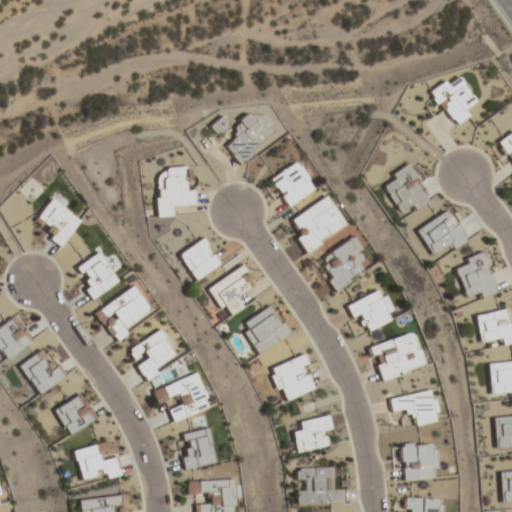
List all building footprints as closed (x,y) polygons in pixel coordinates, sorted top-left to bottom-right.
[(464,108),(474,100),(453,73),(427,94),(453,126),(469,114),(464,108)] [(235,135),(222,146),(237,163),(275,130),(258,111),(250,117),(246,112),(228,128),(235,135)] [(206,125),(213,135),(227,124),(219,114),(206,125)] [(511,130),(496,142),(511,165),(511,130)] [(312,188),(294,160),(267,178),(285,206),(312,188)] [(378,184),(398,211),(408,204),(412,211),(430,198),(406,164),(378,184)] [(171,205),(193,204),(192,189),(186,189),(184,166),(154,167),(157,217),(172,215),(171,205)] [(288,219),(297,233),(292,236),(303,253),(344,225),(324,194),(288,219)] [(58,245),(78,221),(51,198),(31,221),(58,245)] [(448,243),(451,249),(466,239),(446,208),(413,229),(430,255),(448,243)] [(364,253),(351,235),(320,257),(326,266),(319,270),(333,291),(363,269),(356,259),(364,253)] [(218,262),(200,238),(176,254),(194,279),(218,262)] [(97,251),(74,265),(84,281),(79,284),(88,299),(116,281),(97,251)] [(478,298),(496,292),(481,253),(451,264),(463,296),(476,292),(478,298)] [(241,306),(235,295),(252,285),(240,265),(205,286),(223,317),(241,306)] [(91,311),(99,324),(101,322),(111,338),(150,313),(132,285),(91,311)] [(366,330),(395,317),(381,287),(344,304),(353,323),(361,320),(366,330)] [(256,354),(289,334),(270,304),(237,324),(256,354)] [(478,341),(499,337),(500,344),(511,341),(511,320),(504,322),(501,308),(472,314),(478,341)] [(30,339),(12,315),(0,324),(0,353),(4,358),(30,339)] [(141,378),(176,358),(160,329),(124,349),(141,378)] [(378,380),(423,366),(412,331),(363,346),(366,357),(371,356),(378,380)] [(63,375),(44,346),(16,365),(36,394),(63,375)] [(277,401),(314,389),(302,354),(266,367),(277,401)] [(511,398),(511,360),(485,362),(487,393),(508,391),(509,399),(511,398)] [(207,407),(195,373),(149,390),(154,402),(174,395),(178,405),(166,409),(170,420),(207,407)] [(386,397),(389,410),(401,408),(402,416),(410,415),(412,425),(438,420),(432,389),(386,397)] [(94,417),(78,392),(51,410),(67,434),(94,417)] [(294,452),(325,446),(322,433),(330,431),(327,414),(297,420),(299,431),(290,433),(294,452)] [(511,414),(490,416),(493,447),(511,446),(511,454),(511,453),(511,414)] [(213,463),(207,428),(182,432),(185,449),(178,450),(181,468),(213,463)] [(118,472),(110,440),(71,449),(78,481),(118,472)] [(399,444),(399,479),(436,478),(435,443),(399,444)] [(331,466),(293,467),(293,479),(303,478),(303,491),(294,491),(294,503),(342,502),(342,489),(332,489),(331,466)] [(498,502),(511,500),(511,469),(496,471),(498,502)] [(233,511),(232,479),(184,480),(184,493),(205,492),(205,503),(192,504),(192,511),(233,511)] [(126,511),(126,494),(76,498),(77,511),(126,511)] [(403,511),(439,511),(440,497),(403,497),(403,511)]
